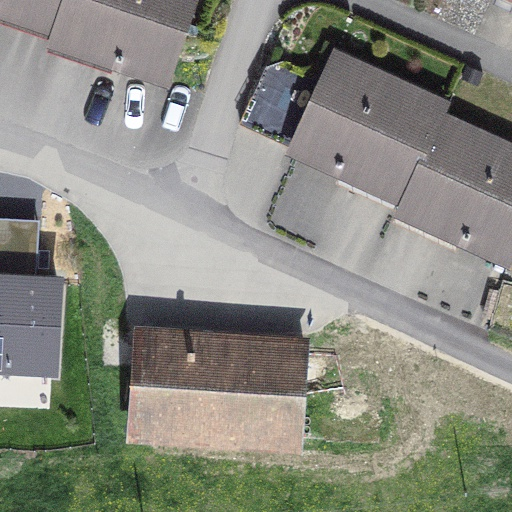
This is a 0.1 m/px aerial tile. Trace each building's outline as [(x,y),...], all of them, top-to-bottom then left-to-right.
[(0,0),(0,11),(54,30),(64,0),(0,0)] [(64,0),(54,30),(50,41),(164,79),(190,0),(64,0)] [(336,57),(321,89),(294,149),(348,174),(346,186),(360,191),(364,182),(403,200),(440,118),(445,107),(336,57)] [(239,124),(294,149),(321,89),(266,64),(239,124)] [(403,200),(398,211),(507,261),(511,249),(511,150),(440,118),(403,200)] [(0,278),(0,367),(52,370),(57,282),(0,278)] [(144,342),(135,342),(130,426),(299,437),(305,353),(144,340),(144,342)]
